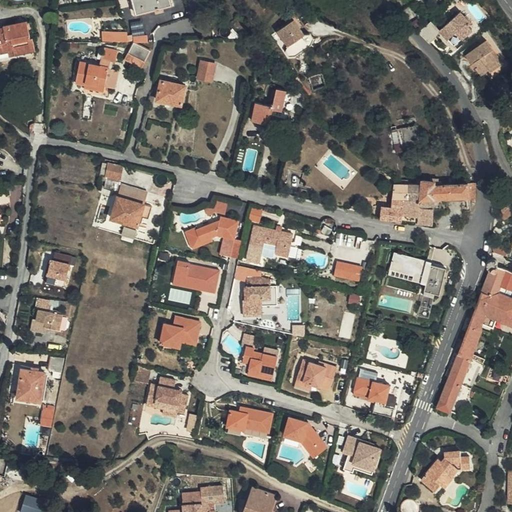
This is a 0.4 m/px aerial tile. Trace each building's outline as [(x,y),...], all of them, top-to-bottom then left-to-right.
[(171,0),(137,0),(138,1),(135,2),(137,13),(173,5),(171,0)] [(454,44),(472,27),(468,22),(470,19),(460,9),(439,28),(454,44)] [(290,44),(306,33),(294,17),(278,29),(290,44)] [(12,51),(14,58),(35,53),(32,39),(30,39),(29,34),(32,33),(30,23),(25,24),(25,23),(6,26),(7,28),(0,29),(0,53),(7,53),(12,51)] [(113,32),(113,42),(135,42),(134,34),(128,34),(128,31),(113,32)] [(482,71),(489,64),(501,55),(486,36),(467,52),(482,71)] [(135,42),(129,54),(146,62),(152,50),(135,42)] [(112,56),(113,51),(105,49),(102,60),(111,62),(116,63),(117,57),(112,56)] [(146,62),(129,54),(125,61),(142,69),(146,62)] [(501,55),(489,64),(491,67),(503,57),(501,55)] [(111,62),(102,60),(101,67),(109,69),(111,62)] [(109,69),(101,67),(81,62),(76,83),(86,86),(87,83),(105,87),(109,69)] [(211,84),(216,67),(204,62),(198,80),(211,84)] [(181,108),(186,85),(161,80),(157,99),(167,101),(166,104),(181,108)] [(87,83),(86,86),(85,90),(104,94),(105,87),(87,83)] [(288,121),(289,112),(282,111),(286,91),(276,89),(273,107),(255,103),(251,121),(268,125),(270,117),(288,121)] [(400,127),(404,147),(421,144),(417,124),(400,127)] [(396,152),(405,150),(404,147),(400,127),(399,125),(391,127),(396,152)] [(110,164),(107,178),(120,181),(123,167),(110,164)] [(476,191),(476,182),(438,184),(439,178),(431,179),(431,182),(422,183),(421,187),(418,223),(432,225),(433,212),(445,210),(446,197),(470,196),(470,200),(475,199),(476,191)] [(380,219),(402,221),(405,185),(399,185),(399,181),(394,180),(391,207),(382,206),(380,219)] [(402,221),(418,223),(421,187),(405,185),(402,221)] [(117,196),(144,205),(146,197),(119,190),(117,196)] [(138,226),(144,205),(117,196),(111,218),(138,226)] [(216,211),(227,213),(229,201),(218,199),(216,211)] [(261,221),(263,209),(253,207),(251,219),(261,221)] [(238,221),(223,218),(223,222),(218,220),(198,228),(198,225),(187,229),(190,239),(199,236),(200,239),(215,234),(215,235),(233,239),(238,221)] [(137,237),(138,233),(139,230),(125,225),(124,229),(124,232),(137,237)] [(282,233),(277,232),(255,226),(247,262),(260,264),(265,244),(278,246),(276,257),(288,259),(293,235),(282,233)] [(216,238),(215,235),(215,234),(200,239),(199,236),(190,239),(192,244),(195,245),(216,238)] [(433,259),(397,251),(396,255),(394,255),(393,261),(394,262),(393,263),(417,269),(416,274),(429,277),(428,282),(427,287),(440,290),(447,267),(432,263),(433,259)] [(71,263),(52,258),(47,280),(66,285),(71,263)] [(180,259),(176,277),(190,280),(190,283),(216,289),(220,269),(191,263),(192,261),(180,259)] [(363,265),(339,259),(336,274),(360,279),(363,265)] [(490,270),(458,354),(473,360),(485,364),(503,326),(511,329),(511,301),(500,297),(503,288),(511,291),(511,272),(497,267),(497,264),(497,262),(496,261),(493,259),(490,259),(488,261),(486,263),(486,266),(487,268),(490,270)] [(394,262),(393,261),(390,273),(428,282),(429,277),(416,274),(417,269),(393,263),(394,262)] [(190,280),(176,277),(174,283),(189,286),(190,283),(190,280)] [(241,300),(242,312),(262,312),(261,307),(276,307),(276,287),(270,287),(270,281),(257,279),(247,280),(247,288),(244,288),(245,300),(241,300)] [(190,283),(189,286),(215,292),(216,289),(190,283)] [(41,299),(39,309),(49,312),(51,301),(41,299)] [(59,331),(62,315),(49,312),(39,309),(36,320),(51,324),(50,329),(59,331)] [(187,331),(189,318),(175,315),(173,323),(167,322),(163,343),(168,344),(177,346),(183,347),(184,342),(197,345),(199,333),(187,331)] [(202,321),(189,318),(187,331),(199,333),(202,321)] [(59,331),(50,329),(51,324),(36,320),(33,320),(31,331),(44,334),(45,329),(59,331)] [(254,343),(255,333),(244,332),(243,342),(254,343)] [(436,335),(430,334),(428,342),(433,344),(436,335)] [(275,374),(279,355),(265,352),(254,350),(255,347),(246,345),(243,360),(252,362),(251,366),(260,368),(260,371),(275,374)] [(265,352),(279,355),(281,349),(267,346),(265,352)] [(67,355),(52,353),(49,369),(64,370),(66,362),(67,355)] [(458,354),(437,407),(440,412),(449,415),(453,404),(455,405),(473,360),(458,354)] [(339,366),(321,360),(320,363),(304,358),(297,381),(312,386),(330,392),(339,366)] [(343,358),(341,366),(348,367),(350,359),(343,358)] [(274,379),(275,374),(260,371),(260,368),(251,366),(249,373),(274,379)] [(361,368),(361,375),(378,377),(378,370),(361,368)] [(44,400),(49,374),(26,370),(21,394),(44,400)] [(358,375),(354,390),(370,394),(369,398),(375,399),(385,401),(390,383),(358,375)] [(187,396),(180,394),(171,392),(172,388),(174,380),(158,376),(155,389),(148,388),(144,401),(152,403),(151,406),(160,409),(175,412),(182,414),(187,396)] [(311,391),(312,386),(297,381),(295,386),(311,391)] [(41,423),(53,426),(57,405),(45,403),(41,423)] [(384,406),(374,403),(372,413),(392,417),(395,408),(384,406)] [(267,439),(272,415),(240,407),(239,413),(229,410),(224,432),(251,438),(252,435),(267,439)] [(174,417),(175,412),(160,409),(159,413),(174,417)] [(328,445),(309,420),(290,415),(284,439),(303,444),(312,457),(328,445)] [(366,446),(368,440),(348,435),(344,449),(350,451),(348,459),(377,468),(384,447),(375,445),(374,448),(366,446)] [(454,474),(460,467),(471,465),(470,455),(462,455),(461,449),(446,451),(447,456),(444,460),(440,457),(422,477),(436,490),(443,482),(446,486),(455,476),(454,474)] [(377,468),(348,459),(346,469),(356,472),(357,467),(376,473),(377,468)] [(253,485),(243,511),(271,511),(278,494),(253,485)] [(214,511),(214,509),(208,510),(207,503),(213,502),(223,501),(221,486),(199,489),(199,493),(181,495),(183,511),(173,511),(214,511)] [(43,511),(48,499),(28,493),(22,511),(43,511)] [(400,507),(399,511),(417,511),(419,509),(418,506),(416,502),(412,500),(408,499),(404,501),(401,503),(400,507)]
